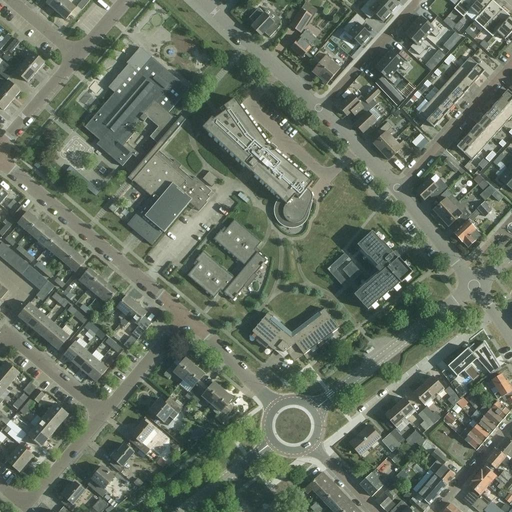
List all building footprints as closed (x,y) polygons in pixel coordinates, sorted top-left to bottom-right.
[(56,12),(66,0),(49,0),(46,4),(56,12)] [(76,8),(66,0),(56,12),(66,20),(76,8)] [(82,10),(90,0),(82,0),(77,6),(82,10)] [(376,0),(369,0),(360,11),(370,20),(374,14),(383,22),(391,13),(376,0)] [(393,0),(376,0),(391,13),(399,5),(393,0)] [(461,0),(457,5),(466,13),(470,9),(478,0),(461,0)] [(491,0),(478,0),(470,9),(478,16),(492,0),(491,0)] [(478,16),(474,21),(483,29),(501,9),(492,0),(478,16)] [(301,8),(290,26),(301,34),(312,16),(301,8)] [(135,29),(152,14),(148,9),(131,24),(135,29)] [(250,19),(255,23),(252,27),(261,36),(265,33),(270,38),(279,28),(281,20),(278,17),(273,22),(265,14),(264,14),(259,9),(250,19)] [(501,9),(483,29),(492,37),(496,32),(510,17),(501,9)] [(357,14),(343,30),(361,46),(371,36),(362,27),(366,22),(357,14)] [(416,22),(413,26),(426,38),(431,33),(436,38),(440,34),(421,17),(416,22)] [(447,17),(443,22),(452,30),(456,25),(447,17)] [(511,18),(510,17),(496,32),(504,40),(511,31),(511,18)] [(413,26),(405,34),(415,43),(410,47),(420,56),(427,47),(422,42),(426,38),(413,26)] [(469,27),(465,32),(466,33),(474,40),(478,35),(469,27)] [(306,30),(300,38),(291,48),(303,58),(305,54),(307,52),(318,40),(306,30)] [(335,34),(331,38),(331,39),(336,44),(336,43),(340,39),(335,34)] [(1,43),(4,46),(10,38),(7,36),(4,39),(1,43)] [(10,54),(20,43),(16,39),(6,50),(10,54)] [(113,92),(146,120),(148,117),(158,126),(169,113),(189,89),(140,47),(127,63),(128,65),(108,88),(113,92)] [(391,50),(383,59),(396,71),(401,66),(406,71),(410,67),(391,50)] [(24,63),(36,73),(44,63),(32,53),(24,63)] [(332,59),(327,55),(316,67),(321,71),(317,76),(323,81),(322,82),(326,86),(340,69),(331,61),(332,59)] [(436,66),(440,62),(434,56),(430,61),(436,66)] [(459,69),(474,83),(485,71),(470,58),(459,69)] [(383,59),(375,68),(394,85),(397,81),(392,76),(396,71),(383,59)] [(3,62),(0,65),(0,67),(11,76),(15,71),(3,62)] [(36,73),(24,63),(16,73),(28,83),(36,73)] [(11,76),(0,67),(0,75),(7,81),(11,76)] [(474,83),(459,69),(449,80),(464,94),(474,83)] [(96,70),(92,74),(100,81),(103,77),(96,70)] [(382,77),(375,83),(396,105),(402,99),(382,77)] [(344,88),(352,94),(359,86),(351,80),(344,88)] [(464,94),(449,80),(439,91),(454,105),(464,94)] [(0,91),(12,102),(20,92),(8,82),(0,91)] [(355,109),(359,113),(373,100),(380,93),(376,88),(364,99),(361,96),(357,100),(352,95),(339,108),(347,116),(355,109)] [(12,102),(0,91),(0,108),(3,111),(12,102)] [(454,105),(439,91),(429,103),(444,116),(454,105)] [(497,102),(511,115),(511,94),(508,91),(497,102)] [(133,155),(136,151),(126,142),(136,131),(132,128),(140,118),(144,122),(146,120),(113,92),(83,127),(100,141),(97,145),(122,167),(133,155)] [(255,126),(250,120),(235,99),(224,107),(227,111),(215,120),(212,118),(203,128),(286,204),(284,208),(283,212),(284,217),(287,220),(290,223),(294,224),(299,223),(303,221),(305,217),(312,200),(312,199),(312,197),(312,196),(311,193),(309,190),(308,189),(309,187),(313,182),(308,179),(302,174),(287,161),(276,152),(277,150),(276,149),(274,151),(270,147),(271,145),(269,146),(267,144),(255,126)] [(373,100),(359,113),(363,117),(355,125),(363,133),(380,117),(373,109),(377,105),(373,100)] [(511,116),(511,115),(497,102),(487,113),(503,127),(511,116)] [(444,116),(429,103),(419,114),(434,128),(444,116)] [(401,113),(398,110),(393,114),(396,118),(401,113)] [(158,143),(145,158),(136,151),(133,155),(141,163),(141,164),(145,167),(133,181),(151,197),(128,225),(152,246),(163,232),(164,233),(190,203),(200,211),(207,203),(206,202),(210,197),(208,196),(211,192),(194,177),(192,180),(179,169),(181,166),(175,161),(172,163),(159,152),(182,124),(178,120),(169,113),(158,126),(159,127),(151,137),(158,143)] [(503,127),(487,113),(477,124),(492,138),(503,127)] [(373,144),(381,153),(395,140),(390,135),(394,131),(391,128),(393,127),(388,122),(377,132),(381,137),(373,144)] [(492,138),(477,124),(467,136),(482,149),(492,138)] [(420,134),(412,143),(420,151),(429,143),(420,134)] [(482,149),(467,136),(457,147),(472,161),(482,149)] [(395,140),(381,153),(389,161),(397,153),(401,158),(411,149),(403,141),(399,145),(395,140)] [(394,158),(390,162),(398,169),(402,165),(394,158)] [(448,158),(444,162),(456,173),(460,168),(448,158)] [(66,172),(75,179),(79,175),(71,167),(70,167),(66,172)] [(511,171),(508,168),(499,179),(511,190),(511,171)] [(210,172),(203,179),(212,187),(218,179),(210,172)] [(416,192),(424,200),(432,193),(436,197),(447,187),(436,175),(430,180),(416,192)] [(479,175),(473,180),(478,185),(483,179),(479,175)] [(478,185),(483,191),(488,186),(484,181),(478,185)] [(490,186),(481,195),(486,201),(489,198),(496,191),(492,188),(490,186)] [(356,188),(351,193),(359,202),(364,197),(356,188)] [(433,210),(441,219),(459,203),(452,196),(447,190),(438,199),(442,203),(433,210)] [(497,192),(493,197),(499,202),(503,198),(497,192)] [(115,203),(115,202),(110,208),(116,213),(116,212),(120,207),(115,203)] [(441,219),(449,227),(457,220),(461,224),(468,217),(471,215),(466,210),(459,203),(441,219)] [(486,217),(492,211),(485,203),(478,209),(486,217)] [(17,204),(9,214),(17,220),(25,210),(17,204)] [(343,220),(354,213),(351,209),(340,215),(343,220)] [(335,212),(327,219),(336,228),(343,220),(335,212)] [(28,233),(38,221),(28,213),(18,224),(28,233)] [(5,226),(9,229),(15,222),(12,219),(5,226)] [(255,250),(261,242),(235,220),(224,233),(221,231),(214,239),(246,267),(236,279),(203,252),(196,260),(199,263),(188,276),(214,298),(221,290),(233,301),(236,298),(239,295),(238,295),(245,286),(244,286),(254,274),(255,275),(262,267),(265,264),(264,264),(267,261),(255,250)] [(468,248),(481,236),(470,223),(472,222),(470,220),(455,233),(468,248)] [(28,233),(38,241),(47,229),(38,221),(28,233)] [(9,229),(5,226),(0,232),(0,235),(2,237),(9,229)] [(38,241),(47,249),(57,237),(47,229),(38,241)] [(382,242),(373,232),(358,245),(368,257),(369,256),(378,267),(379,266),(383,271),(377,276),(366,285),(357,293),(354,295),(368,310),(379,301),(390,292),(401,283),(413,273),(399,258),(398,259),(392,254),(393,253),(383,242),(382,242)] [(12,247),(15,243),(8,237),(5,240),(12,247)] [(47,249),(57,257),(66,245),(57,237),(47,249)] [(57,257),(66,265),(76,253),(66,245),(57,257)] [(16,250),(24,257),(27,253),(19,246),(16,250)] [(0,255),(0,257),(4,260),(11,251),(7,247),(0,255)] [(8,264),(16,255),(11,251),(4,260),(8,264)] [(34,259),(27,253),(24,257),(31,263),(34,259)] [(85,261),(76,253),(66,265),(76,273),(85,261)] [(8,264),(13,268),(21,259),(16,255),(8,264)] [(13,268),(17,272),(25,263),(21,259),(13,268)] [(17,272),(22,276),(30,267),(25,263),(17,272)] [(35,266),(43,273),(46,269),(38,263),(35,266)] [(22,276),(27,280),(34,271),(30,267),(22,276)] [(46,269),(43,273),(50,279),(53,275),(46,269)] [(79,281),(89,289),(99,277),(89,269),(79,281)] [(27,280),(31,283),(39,274),(34,271),(27,280)] [(31,283),(36,287),(43,278),(39,274),(31,283)] [(89,289),(98,296),(108,285),(99,277),(89,289)] [(43,278),(36,287),(40,291),(48,282),(43,278)] [(62,289),(65,285),(57,279),(54,282),(62,289)] [(51,292),(54,288),(49,283),(45,287),(51,292)] [(108,285),(98,296),(107,304),(117,293),(108,285)] [(73,297),(69,293),(73,289),(69,286),(62,294),(66,297),(70,301),(73,297)] [(0,291),(0,300),(1,301),(8,292),(3,287),(0,291)] [(58,303),(62,299),(56,294),(52,298),(58,303)] [(117,309),(127,317),(137,305),(127,297),(117,309)] [(68,304),(62,299),(58,303),(64,308),(68,304)] [(27,324),(38,311),(30,304),(19,317),(27,324)] [(131,320),(137,325),(139,326),(136,330),(133,334),(139,339),(149,326),(142,320),(147,313),(137,305),(127,317),(121,324),(125,327),(131,320)] [(109,320),(116,310),(111,306),(104,316),(109,320)] [(68,311),(74,316),(77,312),(71,307),(68,311)] [(313,318),(329,340),(334,336),(332,333),(339,328),(325,309),(313,318)] [(46,318),(38,311),(27,324),(35,331),(46,318)] [(87,320),(77,312),(74,316),(83,324),(87,320)] [(262,344),(279,323),(268,314),(252,332),(259,338),(257,340),(262,344)] [(46,318),(35,331),(42,337),(53,324),(46,318)] [(313,318),(301,327),(316,346),(322,341),(324,344),(329,340),(313,318)] [(86,326),(96,335),(99,331),(89,322),(86,326)] [(290,333),(279,323),(262,344),(267,348),(269,346),(275,351),(278,348),(290,333)] [(61,331),(53,324),(42,337),(50,344),(61,331)] [(301,327),(292,334),(289,336),(304,355),(311,350),(313,352),(318,349),(316,346),(301,327)] [(69,337),(61,331),(50,344),(58,351),(69,337)] [(99,331),(96,335),(102,340),(106,336),(99,331)] [(294,362),(304,355),(289,336),(292,334),(290,333),(278,348),(284,353),(286,351),(294,362)] [(106,343),(112,348),(115,344),(109,339),(106,343)] [(472,353),(468,349),(468,348),(448,367),(457,377),(477,359),(491,375),(501,368),(485,342),(472,353)] [(65,356),(73,363),(84,350),(76,343),(65,356)] [(115,344),(112,348),(118,353),(121,349),(115,344)] [(84,350),(73,363),(81,369),(92,356),(84,350)] [(81,369),(88,376),(99,363),(92,356),(81,369)] [(183,381),(195,367),(186,359),(178,368),(173,364),(164,375),(169,379),(174,373),(183,381)] [(0,370),(0,371),(13,382),(20,374),(6,363),(0,370)] [(99,363),(88,376),(96,383),(107,370),(99,363)] [(195,367),(183,381),(192,389),(187,395),(192,399),(202,388),(197,383),(205,375),(195,367)] [(0,384),(6,390),(13,382),(0,371),(0,384)] [(503,375),(493,382),(488,384),(492,391),(497,388),(500,393),(495,395),(499,401),(503,398),(506,402),(511,398),(511,385),(510,387),(503,375)] [(432,377),(423,386),(433,396),(436,393),(438,395),(444,390),(432,377)] [(29,397),(37,388),(30,383),(23,391),(29,397)] [(202,388),(192,399),(198,403),(203,397),(212,405),(224,391),(215,383),(207,392),(202,388)] [(460,384),(455,389),(461,398),(467,392),(460,384)] [(433,396),(423,386),(413,395),(424,407),(431,401),(429,399),(433,396)] [(461,400),(450,387),(445,391),(451,398),(448,400),(454,407),(458,403),(461,400)] [(38,404),(45,395),(39,390),(32,398),(38,404)] [(224,391),(212,405),(221,413),(216,419),(221,423),(231,412),(226,408),(233,399),(224,391)] [(24,394),(18,400),(23,404),(28,397),(24,394)] [(477,402),(470,395),(466,399),(473,406),(477,402)] [(160,400),(150,411),(163,422),(168,427),(183,409),(181,407),(170,398),(165,404),(160,400)] [(463,398),(461,400),(458,403),(463,408),(468,403),(463,398)] [(30,399),(25,405),(29,409),(35,403),(30,399)] [(18,400),(13,406),(18,410),(23,404),(18,400)] [(404,400),(394,408),(404,419),(407,416),(408,417),(415,412),(404,400)] [(488,407),(503,420),(510,413),(498,402),(494,406),(491,403),(488,407)] [(49,413),(62,424),(68,416),(56,405),(52,409),(47,404),(44,408),(49,412),(49,413)] [(454,407),(451,410),(458,415),(463,409),(457,404),(454,407)] [(25,405),(20,411),(24,415),(29,409),(25,405)] [(479,412),(482,414),(497,428),(503,420),(488,407),(486,405),(479,412)] [(387,415),(385,417),(396,429),(402,424),(400,422),(404,419),(394,408),(391,411),(389,410),(386,413),(387,415)] [(426,408),(422,412),(431,421),(433,424),(438,420),(440,418),(434,412),(432,414),(426,408)] [(2,421),(7,425),(10,421),(5,417),(0,412),(0,419),(2,421)] [(433,424),(431,421),(422,412),(418,416),(423,422),(420,426),(425,431),(433,424)] [(444,418),(452,424),(456,419),(449,412),(444,418)] [(20,429),(25,423),(14,413),(8,419),(20,429)] [(42,421),(55,431),(62,424),(49,413),(42,421)] [(477,424),(490,435),(497,428),(482,414),(478,418),(475,415),(472,418),(476,421),(475,422),(477,424)] [(12,429),(12,430),(23,439),(26,435),(10,421),(7,425),(12,429)] [(55,431),(42,421),(36,428),(48,439),(55,431)] [(130,442),(146,455),(150,451),(146,447),(157,435),(156,432),(144,422),(137,431),(135,429),(131,434),(134,437),(130,442)] [(466,427),(484,443),(490,435),(477,424),(476,425),(477,426),(474,429),(469,424),(466,427)] [(379,437),(369,426),(359,435),(360,436),(350,445),(360,455),(379,437)] [(466,427),(459,435),(464,440),(465,439),(477,450),(484,443),(466,427)] [(48,439),(36,428),(29,436),(42,447),(48,439)] [(192,439),(196,442),(209,432),(198,428),(192,439)] [(394,429),(390,433),(399,443),(403,439),(394,429)] [(23,439),(12,430),(8,435),(19,444),(23,439)] [(415,431),(408,438),(414,443),(416,443),(422,438),(415,431)] [(400,444),(399,443),(390,433),(381,441),(391,452),(400,444)] [(511,442),(507,438),(497,450),(510,461),(510,460),(505,456),(507,455),(511,458),(511,457),(511,442)] [(430,469),(434,473),(447,484),(455,475),(443,465),(448,460),(436,450),(426,440),(421,445),(432,455),(438,460),(430,469)] [(123,467),(134,453),(124,445),(117,454),(115,452),(111,457),(114,460),(110,464),(121,474),(125,469),(123,467)] [(33,457),(20,446),(17,450),(12,446),(9,450),(27,465),(33,457)] [(13,454),(7,462),(20,473),(27,465),(9,450),(13,454)] [(396,450),(388,457),(395,464),(402,456),(396,450)] [(511,464),(510,461),(497,450),(487,461),(495,468),(500,462),(508,469),(511,465),(511,464)] [(163,468),(167,464),(161,459),(157,463),(163,468)] [(501,490),(502,489),(509,481),(501,474),(498,478),(485,466),(477,476),(488,486),(494,479),(500,484),(498,487),(501,490)] [(104,490),(115,478),(102,468),(92,479),(95,482),(91,488),(103,498),(107,493),(104,490)] [(371,473),(359,484),(371,497),(383,485),(379,481),(383,478),(375,470),(371,473)] [(511,476),(505,470),(501,474),(509,481),(511,477),(511,476)] [(330,480),(322,472),(302,490),(306,493),(311,489),(315,494),(330,480)] [(426,508),(428,505),(429,505),(447,484),(434,473),(419,489),(416,487),(410,494),(426,508)] [(488,506),(491,502),(491,501),(488,499),(482,493),(488,486),(477,476),(468,486),(480,495),(478,497),(479,498),(483,502),(488,506)] [(133,483),(139,488),(143,483),(138,478),(133,483)] [(337,488),(330,480),(315,494),(323,502),(337,488)] [(74,505),(85,491),(76,483),(68,492),(66,490),(62,495),(65,497),(61,502),(72,511),(76,507),(74,505)] [(337,488),(323,502),(330,509),(344,496),(337,488)] [(397,496),(389,488),(384,492),(393,501),(397,496)] [(502,489),(501,490),(497,494),(504,499),(508,494),(502,489)] [(471,491),(467,495),(475,503),(479,498),(478,497),(471,491)] [(375,500),(379,504),(387,497),(383,493),(375,500)] [(396,506),(391,501),(383,509),(387,511),(422,511),(425,509),(410,496),(407,493),(403,496),(415,507),(412,511),(401,501),(396,506)] [(475,503),(467,495),(463,500),(471,507),(472,506),(475,503)] [(343,511),(352,504),(344,496),(330,509),(332,511),(343,511)] [(391,501),(387,497),(379,504),(383,509),(391,501)] [(479,498),(475,503),(472,506),(476,510),(483,502),(479,498)] [(108,502),(114,507),(117,505),(111,499),(108,502)] [(102,500),(94,510),(97,511),(102,511),(108,505),(102,500)] [(320,506),(316,502),(311,508),(314,511),(320,506)] [(479,511),(482,511),(484,510),(488,506),(483,502),(476,510),(479,511)] [(491,502),(488,506),(484,510),(485,511),(490,511),(495,506),(491,502)]
